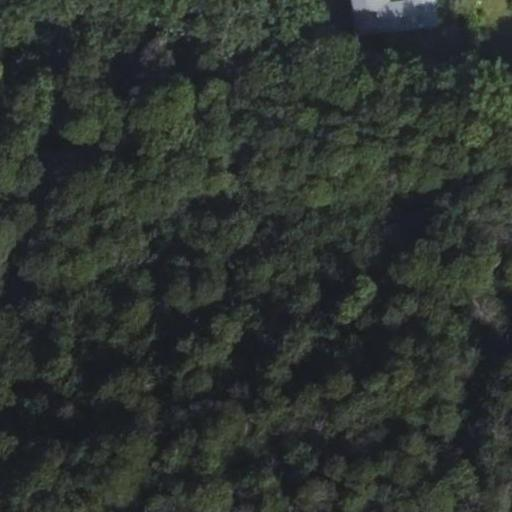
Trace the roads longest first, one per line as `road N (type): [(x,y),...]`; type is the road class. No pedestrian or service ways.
road 1 (track): [(0,115),(225,109),(288,126),(460,131),(511,149)]
road 2 (track): [(178,0),(197,69),(225,109)]
